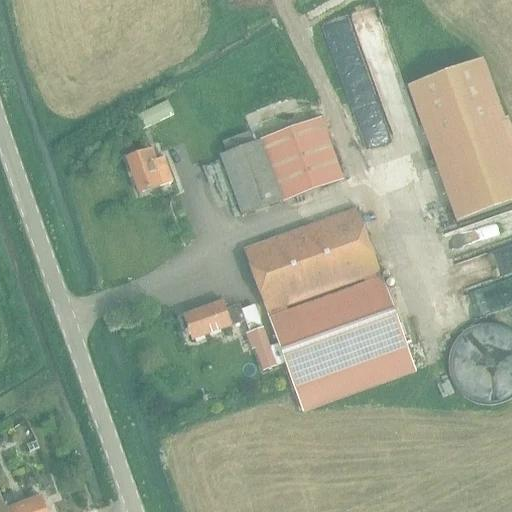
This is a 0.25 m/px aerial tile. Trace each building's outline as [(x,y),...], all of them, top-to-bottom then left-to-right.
[(406,87),(455,223),(511,202),(511,144),(482,60),(406,87)] [(282,202),(343,181),(320,119),(260,141),(255,143),(250,129),(220,140),(225,154),(220,156),(242,217),(282,202)] [(163,158),(156,161),(152,149),(126,158),(139,195),(172,183),(163,158)] [(243,251),(267,315),(380,273),(356,209),(243,251)] [(463,267),(511,250),(511,228),(456,247),(463,267)] [(486,265),(468,271),(476,295),(511,283),(511,261),(488,270),(486,265)] [(415,370),(380,274),(267,315),(278,347),(285,366),(301,413),(415,370)] [(239,305),(225,310),(222,302),(182,317),(191,341),(245,322),(239,305)] [(473,399),(488,402),(504,398),(511,392),(511,330),(502,324),(486,321),(471,324),(458,334),(449,347),(447,362),(450,378),(459,391),(473,399)] [(271,350),(264,331),(249,336),(263,373),(285,366),(278,347),(271,350)] [(15,494),(1,499),(0,495),(0,511),(46,511),(41,497),(18,505),(15,494)]
